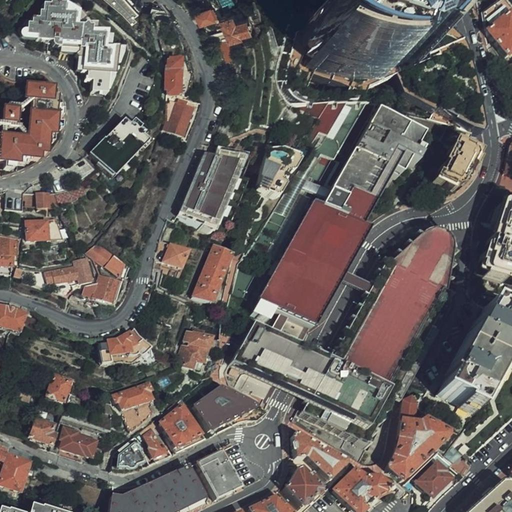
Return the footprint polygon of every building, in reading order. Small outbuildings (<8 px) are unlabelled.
[(26,24),(25,36),(36,36),(36,41),(51,42),(51,44),(51,45),(52,47),(53,47),(54,48),(78,50),(77,54),(74,56),(77,59),(82,60),(81,73),(86,73),(86,82),(92,82),(91,94),(107,95),(109,76),(115,76),(117,48),(105,47),(106,33),(95,32),(96,25),(87,24),(79,14),(63,4),(56,3),(56,0),(49,0),(49,5),(42,5),(41,12),(38,12),(38,19),(31,18),(30,24),(26,24)] [(113,0),(122,7),(132,18),(137,14),(134,11),(142,4),(139,0),(113,0)] [(378,0),(297,35),(286,73),(286,77),(286,82),(288,90),(292,97),(297,102),(304,106),(312,108),(375,109),(376,99),(394,92),(399,104),(425,120),(447,125),(479,135),(464,66),(462,59),(454,56),(446,52),(441,43),(440,35),(442,28),(444,21),(445,12),(441,0),(378,0)] [(511,0),(483,0),(490,9),(497,1),(507,11),(511,5),(511,0)] [(197,14),(200,25),(215,20),(211,9),(197,14)] [(230,39),(231,40),(244,36),(243,33),(253,29),(248,17),(237,21),(235,14),(223,19),(230,39)] [(0,39),(2,37),(9,29),(0,17),(0,39)] [(511,21),(510,18),(486,38),(505,67),(511,63),(511,70),(510,71),(511,77),(511,21)] [(235,59),(228,40),(218,43),(225,62),(235,59)] [(165,60),(167,65),(167,72),(168,73),(167,95),(178,95),(179,60),(165,60)] [(53,91),(27,88),(26,101),(32,102),(28,142),(0,139),(0,165),(4,166),(11,166),(18,167),(19,161),(26,162),(39,163),(40,157),(46,158),(48,144),(49,137),(56,137),(56,131),(57,124),(57,118),(58,111),(59,105),(52,105),(52,98),(53,91)] [(166,123),(163,131),(181,138),(192,109),(169,101),(169,103),(167,103),(166,123)] [(2,125),(15,126),(16,113),(3,112),(2,125)] [(447,288),(452,277),(455,239),(443,230),(429,232),(396,261),(388,260),(335,364),(299,345),(391,166),(399,170),(408,154),(417,159),(424,146),(416,142),(417,141),(373,116),(324,210),(318,207),(270,301),(291,312),(277,339),(257,328),(240,361),(316,399),(307,416),(368,447),(397,390),(447,288)] [(134,119),(129,124),(124,119),(105,139),(104,138),(89,154),(113,175),(133,153),(135,154),(147,141),(142,136),(144,133),(139,128),(141,125),(134,119)] [(477,153),(450,138),(439,164),(434,160),(429,182),(450,192),(452,186),(460,188),(477,153)] [(275,139),(260,194),(278,202),(306,154),(275,139)] [(196,171),(198,172),(193,185),(190,183),(177,217),(223,242),(249,179),(243,177),(251,159),(216,149),(213,157),(203,154),(196,171)] [(69,196),(57,199),(59,204),(70,202),(85,193),(81,186),(69,196)] [(24,195),(8,194),(6,194),(5,207),(5,213),(22,214),(24,195)] [(36,207),(37,194),(27,194),(26,206),(36,207)] [(36,207),(37,208),(48,209),(48,195),(37,194),(36,207)] [(55,208),(56,195),(48,195),(48,209),(55,208)] [(511,202),(503,199),(476,276),(511,290),(511,289),(511,202)] [(26,243),(63,242),(56,220),(44,220),(44,223),(26,224),(26,243)] [(114,273),(121,266),(97,245),(89,253),(100,261),(114,273)] [(190,253),(174,245),(165,264),(182,272),(190,253)] [(231,256),(214,246),(193,297),(212,305),(231,256)] [(15,263),(16,247),(3,247),(3,253),(0,253),(0,266),(12,267),(13,263),(15,263)] [(76,266),(76,268),(79,281),(80,286),(92,283),(87,259),(75,261),(76,266)] [(54,286),(79,281),(76,268),(52,272),(54,286)] [(15,281),(20,282),(23,273),(17,271),(14,276),(16,277),(15,281)] [(100,277),(97,285),(85,288),(82,296),(112,305),(119,283),(100,277)] [(511,315),(482,302),(433,394),(469,415),(511,338),(511,315)] [(0,329),(10,332),(20,335),(27,317),(7,309),(0,307),(0,329)] [(209,341),(200,338),(202,332),(195,330),(193,335),(187,333),(184,343),(189,344),(188,349),(182,347),(179,357),(185,359),(182,367),(191,369),(194,362),(202,365),(207,348),(209,349),(211,343),(209,342),(209,341)] [(135,336),(132,332),(128,336),(115,343),(107,344),(107,345),(97,346),(97,354),(98,363),(99,370),(105,370),(111,369),(117,368),(121,367),(122,368),(124,368),(125,369),(127,369),(129,368),(135,366),(137,364),(139,362),(142,360),(143,360),(150,353),(145,348),(140,342),(135,336)] [(511,338),(469,415),(467,434),(441,458),(451,469),(463,456),(469,461),(511,421),(511,338)] [(62,405),(70,382),(54,376),(46,398),(62,405)] [(240,377),(236,388),(265,399),(270,388),(240,377)] [(149,393),(151,393),(149,385),(112,397),(115,405),(117,404),(120,412),(152,403),(149,393)] [(225,391),(194,410),(211,443),(246,422),(257,422),(259,414),(225,391)] [(420,414),(411,397),(406,395),(399,402),(396,413),(394,424),(391,437),(387,452),(379,468),(395,483),(446,431),(420,414)] [(175,461),(206,445),(183,408),(160,428),(175,461)] [(27,439),(51,448),(55,438),(55,436),(50,435),(53,426),(34,419),(27,439)] [(59,440),(55,438),(51,448),(50,452),(58,455),(60,450),(83,458),(83,456),(91,459),(96,442),(78,436),(78,433),(64,428),(59,440)] [(169,460),(154,431),(143,439),(149,451),(146,453),(152,468),(169,460)] [(295,435),(295,461),(326,491),(346,473),(295,435)] [(31,459),(7,450),(1,466),(3,467),(0,476),(0,488),(18,494),(31,459)] [(136,478),(138,473),(146,469),(139,450),(132,450),(118,462),(118,475),(125,477),(131,479),(136,478)] [(223,454),(197,472),(216,511),(243,496),(223,454)] [(432,461),(412,481),(427,498),(449,479),(432,461)] [(296,465),(278,485),(297,511),(298,511),(318,491),(296,465)] [(505,480),(511,486),(511,465),(502,474),(505,480)] [(112,502),(110,511),(208,511),(190,472),(121,506),(112,502)] [(354,478),(332,506),(338,511),(371,511),(389,498),(373,482),(362,486),(354,478)] [(511,511),(511,486),(505,480),(467,511),(511,511)] [(0,493),(0,501),(19,508),(22,501),(0,493)] [(288,511),(277,496),(246,511),(288,511)]
